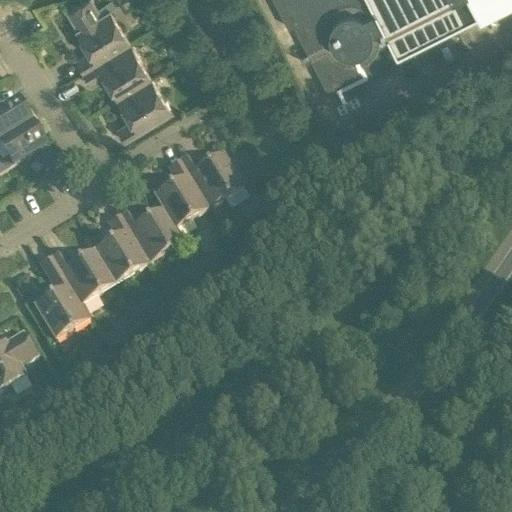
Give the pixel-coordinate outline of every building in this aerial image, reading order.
[(111,0),(98,9),(92,0),(88,0),(67,13),(77,30),(75,31),(89,54),(76,62),(83,74),(131,44),(111,10),(116,7),(111,0)] [(273,0),(288,28),(293,25),(333,105),(368,88),(365,82),(401,64),(398,57),(476,17),(474,14),(501,0),(273,0)] [(179,63),(187,58),(177,41),(168,47),(179,63)] [(131,44),(83,74),(91,86),(104,78),(117,100),(152,79),(131,44)] [(195,72),(187,58),(179,63),(187,77),(195,72)] [(152,79),(117,100),(131,123),(117,131),(125,143),(173,114),(152,79)] [(19,103),(0,114),(0,145),(1,146),(33,127),(19,103)] [(1,146),(8,159),(0,163),(0,177),(47,149),(33,127),(1,146)] [(193,156),(181,164),(210,212),(245,191),(224,156),(201,170),(193,156)] [(169,171),(177,185),(155,198),(163,212),(176,232),(210,212),(181,164),(169,171)] [(279,211),(278,209),(269,195),(257,203),(267,219),(279,211)] [(163,212),(141,226),(132,212),(120,219),(149,267),(185,246),(176,232),(163,212)] [(117,241),(95,254),(116,288),(149,267),(120,219),(108,226),(117,241)] [(116,288),(95,254),(74,266),(66,253),(53,261),(61,275),(62,274),(82,308),(83,308),(116,288)] [(199,270),(204,278),(219,269),(213,260),(199,270)] [(41,268),(50,282),(58,295),(35,309),(56,343),(91,322),(83,308),(82,308),(62,274),(61,275),(53,261),(41,268)] [(204,278),(199,270),(183,279),(188,288),(204,278)] [(151,311),(135,320),(140,328),(156,319),(151,311)] [(140,328),(135,320),(120,329),(125,337),(140,328)] [(0,395),(26,379),(21,370),(38,360),(24,336),(7,346),(6,344),(0,347),(0,395)] [(78,380),(93,371),(88,362),(73,372),(78,380)] [(33,425),(49,416),(43,407),(28,417),(33,425)]
